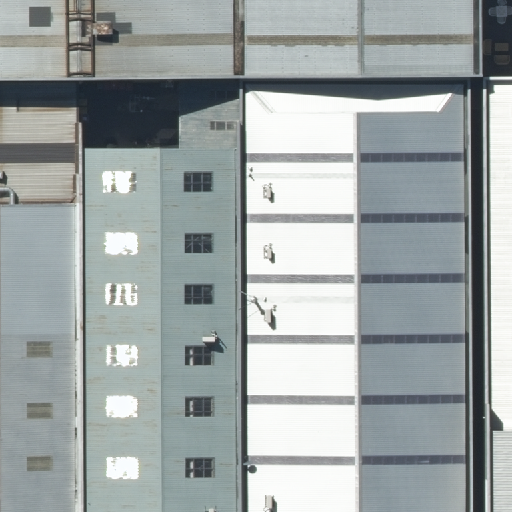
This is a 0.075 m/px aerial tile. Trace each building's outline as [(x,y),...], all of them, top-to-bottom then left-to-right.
[(0,0),(0,70),(464,68),(463,0),(0,0)] [(472,511),(511,511),(511,104),(472,105),(472,511)] [(232,511),(454,511),(450,117),(229,119),(232,511)] [(74,511),(224,511),(222,171),(72,172),(74,511)] [(0,511),(66,511),(66,224),(0,224),(0,511)]
